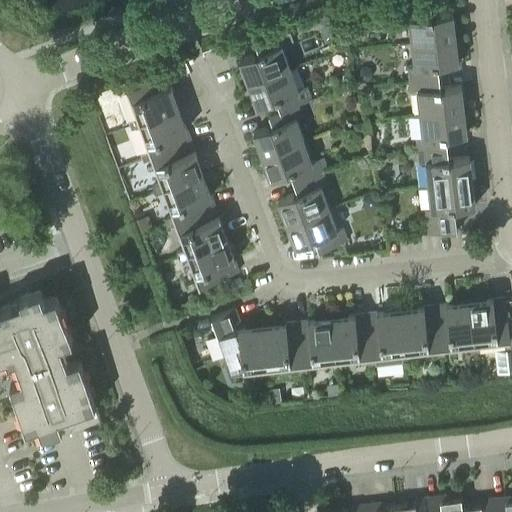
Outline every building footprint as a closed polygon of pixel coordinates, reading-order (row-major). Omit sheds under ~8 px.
[(409,19),(412,43),(456,37),(453,13),(433,15),(431,3),(401,7),(403,20),(409,19)] [(240,59),(249,82),(290,67),(282,45),(288,43),(283,30),(255,40),(259,52),(240,59)] [(459,62),(456,37),(412,43),(415,66),(408,67),(410,79),(440,76),(438,65),(459,62)] [(298,89),(290,67),(249,82),(257,106),(276,99),(280,109),(297,103),(297,104),(309,100),(304,87),(298,89)] [(167,73),(127,88),(138,117),(128,120),(132,129),(141,126),(139,121),(174,109),(179,106),(167,73)] [(441,87),(440,76),(410,79),(411,92),(418,91),(420,114),(464,109),(461,84),(441,87)] [(302,115),(297,104),(297,103),(280,109),(269,113),(273,124),(254,131),(262,155),(304,139),(296,118),(302,115)] [(151,154),(191,139),(179,106),(174,109),(139,121),(141,126),(150,150),(140,153),(144,162),(153,158),(151,154)] [(467,134),(464,109),(420,114),(423,137),(417,138),(418,151),(448,147),(447,136),(467,134)] [(197,156),(191,139),(151,154),(153,158),(162,182),(152,186),(155,194),(165,191),(163,187),(198,174),(203,172),(197,156)] [(312,161),(304,139),(262,155),(271,178),(290,171),(294,182),(322,171),(318,159),(312,161)] [(449,158),(448,147),(418,151),(420,163),(426,162),(429,186),(472,180),(469,156),(449,158)] [(326,183),(322,171),(294,182),(298,192),(279,199),(287,222),(329,207),(320,185),(326,183)] [(209,188),(203,172),(198,174),(163,187),(165,191),(174,215),(164,218),(167,227),(177,224),(175,219),(215,205),(209,188)] [(475,205),(472,180),(429,186),(431,209),(426,209),(429,234),(458,230),(455,208),(475,205)] [(221,222),(215,205),(175,219),(177,224),(186,248),(176,251),(179,260),(189,256),(187,252),(222,239),(227,238),(221,222)] [(337,229),(329,207),(287,222),(296,246),(315,239),(319,249),(347,240),(343,227),(337,229)] [(232,253),(227,238),(222,239),(187,252),(189,256),(198,280),(188,284),(190,289),(239,271),(232,253)] [(0,360),(7,358),(8,363),(16,360),(23,380),(10,384),(27,430),(39,426),(42,437),(62,430),(56,414),(66,410),(68,416),(96,406),(79,360),(67,364),(61,345),(73,340),(56,294),(44,298),(40,288),(20,295),(26,311),(16,314),(12,303),(0,306),(1,310),(0,310),(0,360)] [(486,299),(470,301),(475,342),(479,342),(505,339),(506,349),(511,348),(505,297),(486,299)] [(453,303),(435,305),(440,346),(444,346),(470,343),(471,353),(480,352),(479,342),(475,342),(470,301),(453,303)] [(417,307),(400,309),(401,314),(405,350),(410,350),(435,347),(437,357),(446,356),(444,346),(440,346),(435,305),(417,307)] [(235,307),(211,316),(235,380),(241,380),(240,370),(267,366),(263,330),(262,325),(242,327),(235,307)] [(384,311),(366,313),(371,354),(375,354),(376,364),(411,360),(410,350),(405,350),(401,314),(400,309),(384,311)] [(348,315),(331,317),(336,358),(341,358),(366,355),(367,365),(376,364),(375,354),(371,354),(366,313),(348,315)] [(315,319),(297,321),(302,362),(306,362),(332,359),(333,369),(342,368),(341,358),(336,358),(331,317),(315,319)] [(263,325),(262,325),(263,330),(267,366),(297,363),(298,373),(307,372),(306,362),(302,362),(297,321),(263,325)] [(511,352),(498,354),(500,374),(511,372),(511,352)] [(461,511),(461,505),(462,505),(461,496),(440,499),(440,494),(427,495),(429,511),(461,511)] [(429,511),(427,495),(415,497),(416,502),(396,504),(396,511),(429,511)] [(505,496),(493,497),(494,511),(511,511),(511,499),(506,500),(505,496)] [(494,511),(493,497),(481,498),(481,503),(462,505),(461,505),(461,511),(494,511)] [(396,511),(396,504),(376,506),(375,502),(363,503),(364,511),(396,511)] [(364,511),(363,503),(351,504),(351,509),(330,511),(364,511)]
